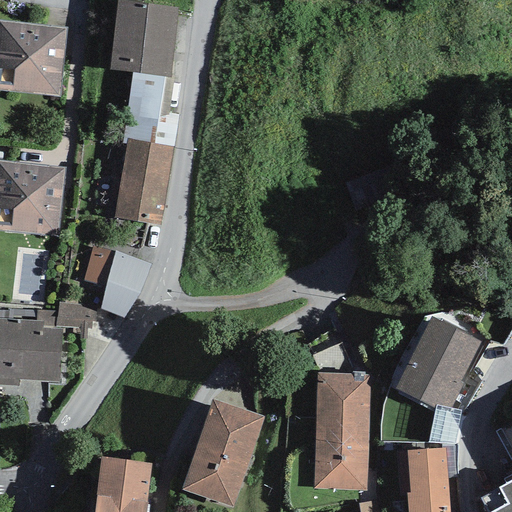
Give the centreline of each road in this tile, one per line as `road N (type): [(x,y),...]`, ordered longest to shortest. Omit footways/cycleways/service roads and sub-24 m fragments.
road 1 (residential): [(155,298),(317,286),(324,314),(200,393),(160,462),(153,511)]
road 2 (residential): [(155,298),(210,0)]
road 3 (residential): [(32,483),(155,298)]
road 4 (residential): [(511,364),(471,429),(470,511)]
